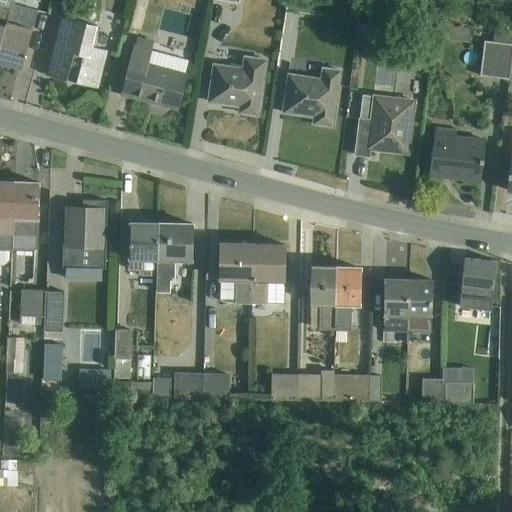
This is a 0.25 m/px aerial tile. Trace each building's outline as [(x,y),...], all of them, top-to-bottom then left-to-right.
[(0,0),(0,49),(12,5),(12,0),(0,0)] [(313,14),(314,0),(288,0),(287,10),(313,14)] [(12,5),(0,49),(0,62),(22,69),(37,12),(12,5)] [(61,17),(46,75),(67,81),(68,78),(77,80),(76,83),(98,88),(107,51),(92,47),(98,26),(61,17)] [(438,22),(436,37),(452,39),(454,24),(438,22)] [(481,76),(508,79),(511,50),(511,31),(498,29),(497,35),(494,35),(493,43),(485,42),(481,76)] [(135,44),(121,94),(150,102),(150,100),(159,102),(158,104),(179,110),(187,74),(148,63),(154,42),(138,37),(136,45),(135,44)] [(215,64),(209,102),(230,105),(230,103),(237,104),(237,105),(241,106),(239,113),(258,116),(267,59),(244,56),(243,68),(215,64)] [(289,74),(283,113),(304,116),(304,114),(311,115),(311,116),(315,117),(314,124),(333,126),(340,71),(322,67),(321,79),(289,74)] [(363,96),(356,155),(369,157),(370,149),(408,153),(414,101),(373,95),(373,97),(363,96)] [(436,128),(429,175),(445,177),(445,175),(454,176),(454,178),(481,181),(486,140),(456,136),(456,130),(436,128)] [(0,249),(12,250),(15,182),(0,181),(0,249)] [(34,250),(37,247),(40,183),(15,182),(12,250),(34,250)] [(66,206),(65,244),(63,244),(63,267),(66,267),(66,280),(102,281),(102,268),(105,268),(108,201),(83,200),(83,207),(66,206)] [(158,276),(159,223),(156,223),(156,224),(131,223),(130,270),(139,271),(139,276),(158,276)] [(158,276),(157,292),(170,293),(171,281),(174,281),(175,261),(192,262),(193,224),(159,223),(158,276)] [(252,304),(254,244),(222,243),(220,299),(223,302),(236,302),(236,304),(252,304)] [(254,244),(252,304),(267,304),(267,303),(284,303),(285,245),(254,244)] [(497,262),(465,258),(460,307),(492,310),(497,262)] [(335,330),(337,268),(313,267),(311,329),(320,329),(335,330)] [(337,268),(335,330),(351,331),(351,306),(360,306),(361,269),(337,268)] [(407,330),(409,280),(385,280),(384,331),(407,332),(407,330)] [(409,280),(407,330),(431,331),(433,281),(409,280)] [(44,325),(45,292),(21,290),(21,324),(44,325)] [(44,325),(44,331),(62,332),(64,293),(45,292),(44,325)] [(116,330),(115,378),(131,379),(132,330),(116,330)] [(24,339),(8,338),(6,372),(22,373),(24,339)] [(63,347),(45,346),(43,379),(63,380),(63,347)] [(151,356),(138,355),(137,379),(151,380),(151,356)] [(111,371),(79,370),(79,386),(111,386),(111,371)] [(322,376),(297,375),(296,400),(333,401),(334,375),(334,372),(322,372),(322,376)] [(203,373),(175,373),(174,397),(202,398),(203,373)] [(229,374),(203,373),(202,398),(229,398),(229,374)] [(297,375),(272,375),(272,399),(296,400),(297,375)] [(370,377),(334,375),(333,401),(370,402),(370,377)] [(382,377),(370,377),(370,402),(381,402),(382,377)] [(442,381),(422,380),(421,403),(441,404),(442,383),(442,381)] [(152,383),(115,382),(115,395),(152,396),(152,383)] [(473,383),(442,383),(441,404),(473,405),(473,383)] [(40,444),(5,443),(4,454),(39,457),(40,444)] [(0,456),(0,485),(18,487),(18,471),(34,472),(34,461),(0,460),(0,456)]
